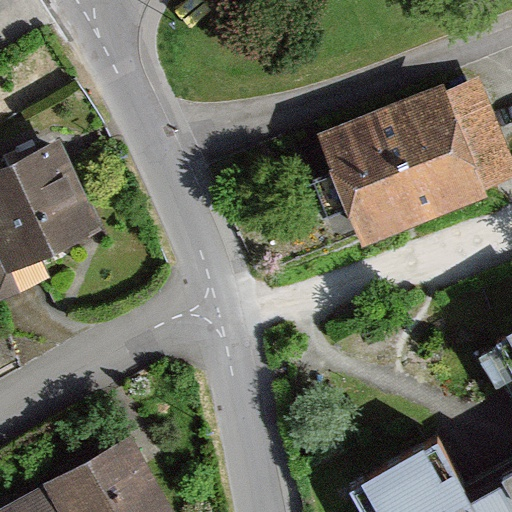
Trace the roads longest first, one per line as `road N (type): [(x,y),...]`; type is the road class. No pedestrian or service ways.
road 1 (residential): [(79,0),(183,207),(213,296)]
road 2 (unknown): [(252,322),(511,227)]
road 3 (residential): [(0,418),(213,296)]
road 4 (residential): [(213,296),(262,511)]
